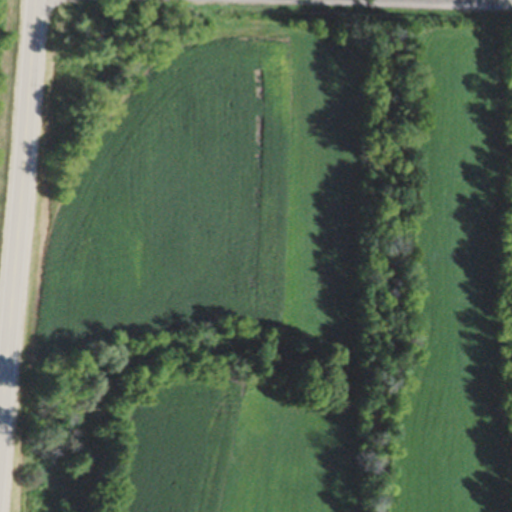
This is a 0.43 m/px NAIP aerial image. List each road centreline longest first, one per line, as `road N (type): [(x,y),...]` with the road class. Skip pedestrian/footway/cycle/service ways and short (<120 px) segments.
road 1 (secondary): [(0,467),(37,0)]
road 2 (residential): [(243,0),(511,7)]
